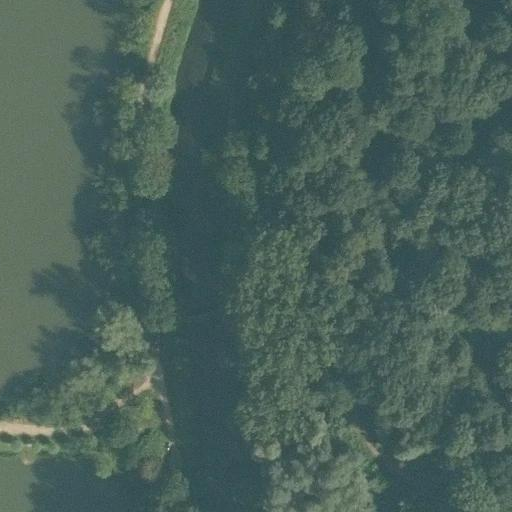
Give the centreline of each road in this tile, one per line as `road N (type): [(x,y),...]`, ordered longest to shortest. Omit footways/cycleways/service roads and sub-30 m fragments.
road 1 (track): [(147,324),(137,138),(168,0)]
road 2 (track): [(153,375),(66,429),(0,428)]
road 3 (track): [(191,511),(153,375)]
